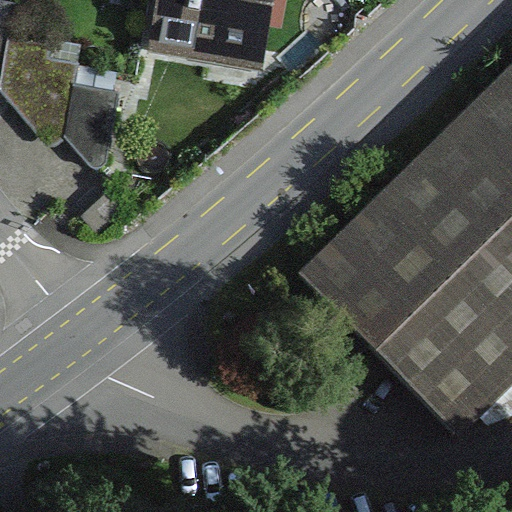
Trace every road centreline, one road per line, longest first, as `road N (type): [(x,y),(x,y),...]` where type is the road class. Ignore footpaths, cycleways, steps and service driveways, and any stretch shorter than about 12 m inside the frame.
road 1 (residential): [(461,0),(359,100),(76,336)]
road 2 (residential): [(76,336),(109,378),(318,456),(511,458)]
